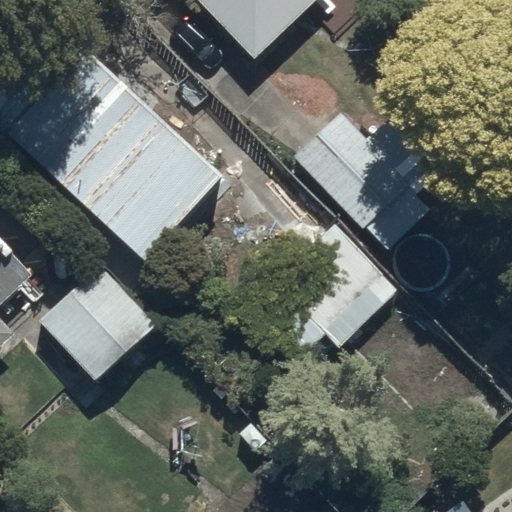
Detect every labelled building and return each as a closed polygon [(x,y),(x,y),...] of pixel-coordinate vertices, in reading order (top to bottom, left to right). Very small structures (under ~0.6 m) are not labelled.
[(160,0),(162,2),(164,0),(184,0),(260,77),(338,0),(160,0)] [(69,49),(0,121),(0,138),(149,281),(227,199),(69,49)] [(326,143),(296,171),(322,197),(319,201),(373,256),(381,249),(391,261),(433,225),(418,207),(445,184),(396,129),(367,154),(337,120),(319,136),(326,143)] [(336,237),(248,327),(297,377),(329,345),(342,358),(399,302),(336,237)] [(0,367),(20,350),(0,328),(0,324),(34,293),(0,256),(0,367)] [(93,273),(41,322),(44,328),(38,334),(105,405),(165,348),(93,273)]
